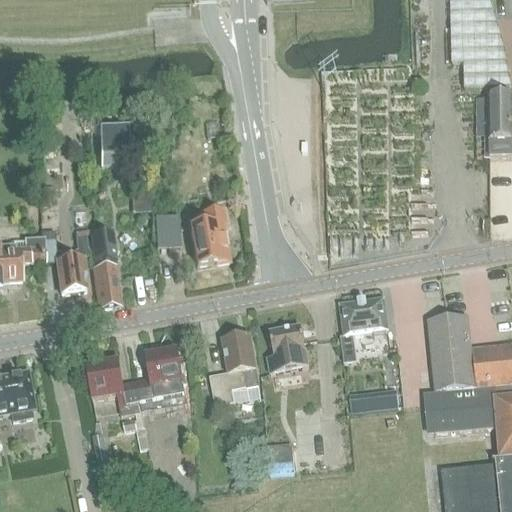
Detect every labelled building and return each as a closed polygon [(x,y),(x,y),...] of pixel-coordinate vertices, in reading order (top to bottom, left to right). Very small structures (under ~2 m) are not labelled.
[(450,0),(452,67),(464,67),(464,92),(511,91),(511,89),(505,53),(489,0),(450,0)] [(61,146),(58,100),(37,101),(41,148),(61,146)] [(489,146),(490,146),(490,162),(511,161),(511,102),(489,103),(489,146)] [(129,148),(128,128),(99,129),(100,149),(129,148)] [(101,170),(142,169),(141,148),(100,150),(101,170)] [(222,228),(227,227),(224,211),(200,215),(203,230),(190,233),(197,272),(229,266),(222,228)] [(179,219),(155,221),(157,253),(181,251),(179,219)] [(93,273),(98,313),(121,310),(115,269),(108,271),(107,267),(117,265),(113,235),(90,238),(94,268),(100,268),(100,272),(93,273)] [(84,261),(89,260),(88,252),(86,238),(76,240),(77,253),(75,253),(76,262),(57,264),(61,298),(86,295),(84,278),(87,278),(84,261)] [(14,250),(0,250),(0,294),(1,295),(1,290),(22,289),(21,269),(30,269),(30,268),(45,268),(44,243),(25,244),(26,254),(14,255),(14,250)] [(475,295),(476,317),(500,316),(500,294),(475,295)] [(366,305),(358,306),(359,307),(340,309),(345,340),(341,341),(345,367),(356,365),(353,340),(388,335),(384,303),(366,306),(366,305)] [(436,398),(425,398),(428,431),(436,438),(497,432),(500,463),(511,461),(511,463),(496,466),(496,469),(500,511),(511,511),(511,349),(471,354),(468,321),(428,325),(436,398)] [(268,364),(271,378),(309,371),(301,331),(269,337),(274,363),(268,364)] [(250,340),(222,346),(229,378),(210,381),(216,417),(236,414),(235,408),(261,403),(259,390),(256,374),(250,340)] [(136,386),(142,417),(187,408),(177,354),(146,359),(150,383),(136,386)] [(118,401),(121,420),(142,417),(136,386),(123,388),(118,364),(87,370),(93,405),(118,401)] [(0,419),(11,418),(13,426),(32,422),(31,414),(35,413),(27,376),(0,380),(0,419)] [(92,441),(97,469),(108,467),(102,439),(100,427),(96,427),(97,440),(92,441)] [(295,477),(292,448),(268,450),(270,479),(295,477)] [(467,472),(443,475),(446,511),(500,511),(496,469),(467,472)]
